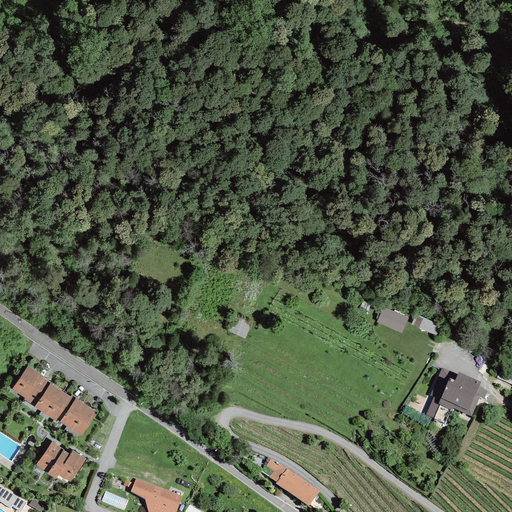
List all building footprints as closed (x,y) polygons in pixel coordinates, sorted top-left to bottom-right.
[(408,318),(383,307),(376,322),(402,333),(408,318)] [(441,325),(415,314),(411,325),(436,335),(441,325)] [(250,323),(235,317),(229,331),(244,338),(250,323)] [(57,420),(81,436),(97,412),(71,395),(70,397),(41,377),(42,375),(27,366),(12,389),(24,398),(24,400),(34,407),(55,421),(57,420)] [(511,370),(502,366),(497,378),(511,384),(511,370)] [(426,415),(434,419),(440,405),(438,404),(449,378),(455,381),(457,375),(442,368),(430,395),(434,397),(426,415)] [(484,399),(487,391),(479,386),(481,382),(458,372),(457,375),(455,381),(449,378),(438,404),(440,405),(434,419),(445,423),(451,410),(452,410),(453,408),(471,417),(480,396),(484,399)] [(85,459),(72,451),(70,454),(52,441),(35,465),(55,479),(58,474),(70,482),(85,459)] [(275,484),(308,506),(320,491),(287,468),(286,469),(270,459),(270,460),(267,465),(266,466),(273,471),(269,477),(276,482),(275,484)] [(175,511),(182,496),(136,479),(130,492),(144,499),(147,511),(175,511)] [(26,503),(0,487),(0,501),(10,508),(11,506),(20,511),(26,503)]
